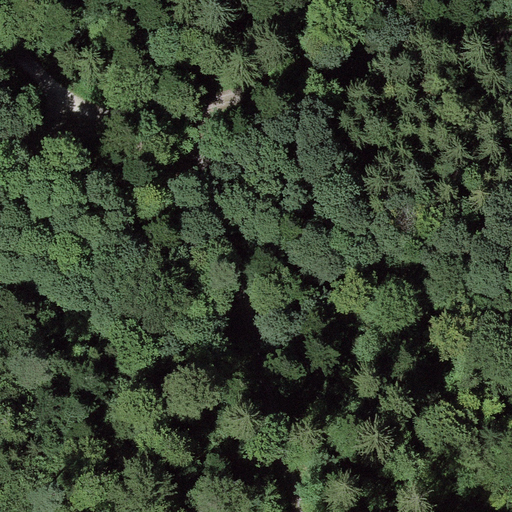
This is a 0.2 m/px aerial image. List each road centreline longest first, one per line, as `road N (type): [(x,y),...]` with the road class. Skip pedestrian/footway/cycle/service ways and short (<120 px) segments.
road 1 (track): [(94,126),(338,64),(511,35)]
road 2 (track): [(301,511),(187,107)]
road 3 (track): [(94,126),(0,40)]
